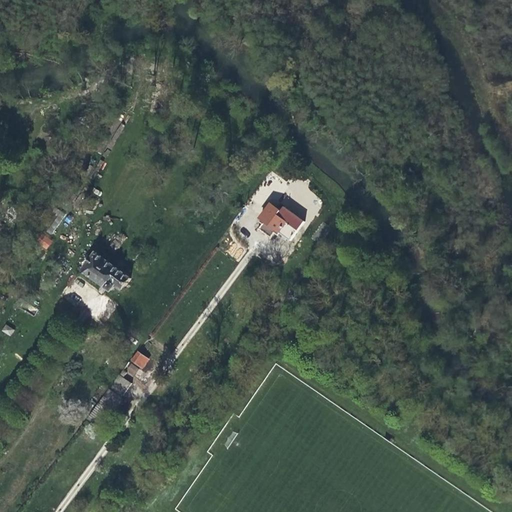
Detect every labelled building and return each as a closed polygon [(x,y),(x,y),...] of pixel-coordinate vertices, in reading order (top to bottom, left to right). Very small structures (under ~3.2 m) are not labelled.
[(87,127),(93,119),(83,112),(78,119),(75,118),(71,123),(72,126),(81,133),(86,132),(89,128),(87,127)] [(125,194),(139,177),(124,167),(111,183),(125,194)] [(271,204),(268,209),(278,216),(281,211),(271,204)] [(55,233),(63,211),(52,208),(45,230),(55,233)] [(268,209),(261,219),(264,222),(259,229),(271,238),(277,231),(291,241),(298,231),(278,216),(268,209)] [(36,243),(47,249),(53,239),(41,233),(36,243)] [(130,280),(96,256),(83,272),(112,292),(116,287),(121,290),(130,280)] [(1,331),(10,337),(15,330),(6,324),(1,331)] [(133,361),(139,365),(145,357),(139,353),(133,361)] [(139,365),(142,368),(148,359),(145,357),(139,365)] [(123,370),(120,375),(111,387),(124,396),(132,384),(124,378),(128,373),(123,370)] [(88,419),(101,429),(123,399),(110,389),(88,419)]
